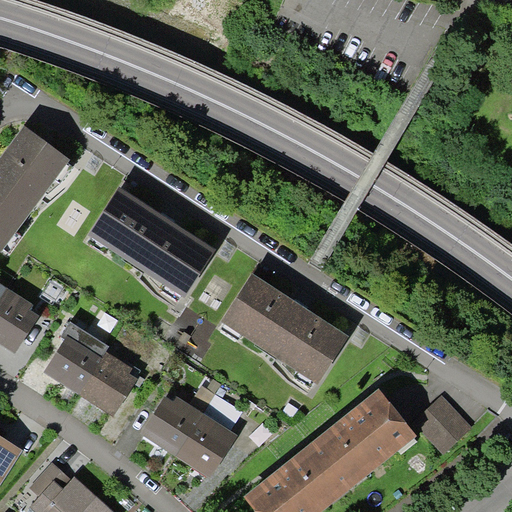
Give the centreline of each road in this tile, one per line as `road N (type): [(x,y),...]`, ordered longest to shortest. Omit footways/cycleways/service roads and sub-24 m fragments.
road 1 (residential): [(511,419),(309,277),(52,119),(18,111),(0,116)]
road 2 (trunk): [(0,17),(237,111),(400,201),(511,278)]
road 3 (residential): [(0,383),(157,511)]
